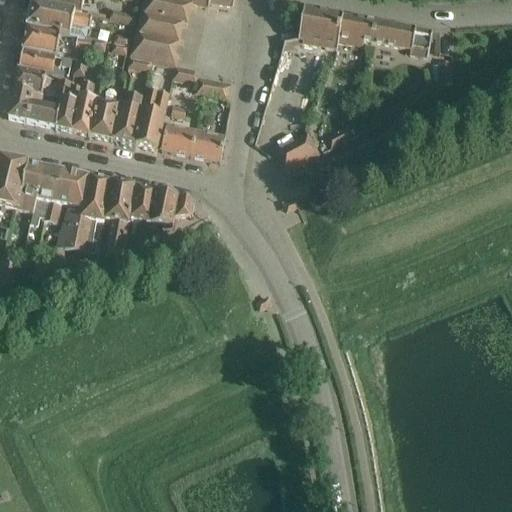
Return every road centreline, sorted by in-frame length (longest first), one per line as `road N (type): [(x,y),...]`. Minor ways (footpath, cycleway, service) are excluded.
road 1 (tertiary): [(344,511),(294,308),(222,200)]
road 2 (residential): [(222,200),(196,182),(0,142)]
road 3 (tertiary): [(222,200),(259,52),(261,0)]
road 4 (tertiary): [(332,0),(439,19),(511,12)]
